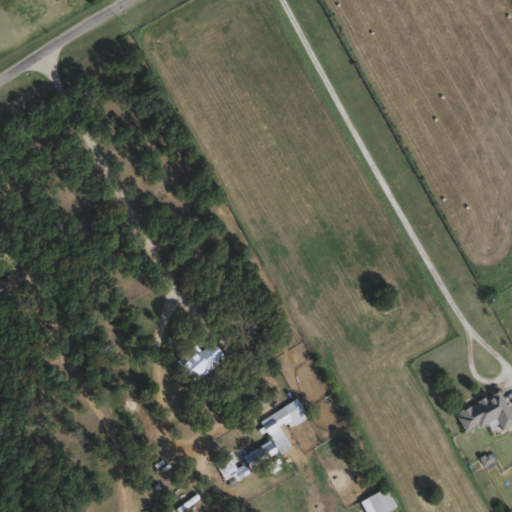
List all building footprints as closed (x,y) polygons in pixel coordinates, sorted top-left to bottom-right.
[(0,294),(0,272),(6,271),(12,291),(0,294)] [(193,344),(196,349),(208,340),(222,358),(190,381),(173,359),(193,344)] [(492,418),(461,430),(453,409),(500,391),(511,423),(496,429),(492,418)] [(280,434),(268,439),(259,418),(282,408),(287,419),(275,424),(280,434)] [(276,467),(268,471),(264,462),(249,468),(242,454),(272,441),(278,454),(271,457),(276,467)] [(247,472),(235,478),(233,473),(222,479),(212,460),(226,453),(233,467),(242,463),(247,472)] [(363,511),(357,502),(382,486),(394,504),(381,511),(363,511)]
